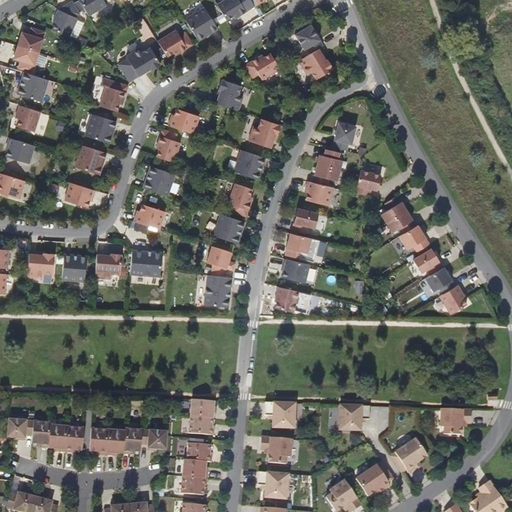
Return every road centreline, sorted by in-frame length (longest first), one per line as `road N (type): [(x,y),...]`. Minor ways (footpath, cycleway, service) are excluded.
road 1 (residential): [(231,511),(246,321),(269,220),(300,140),(324,105),(378,75)]
road 2 (residential): [(0,224),(105,232),(141,116),(158,92),(319,0)]
road 3 (residential): [(511,318),(504,292),(446,216),(378,75)]
road 4 (residential): [(400,511),(469,464),(511,401)]
